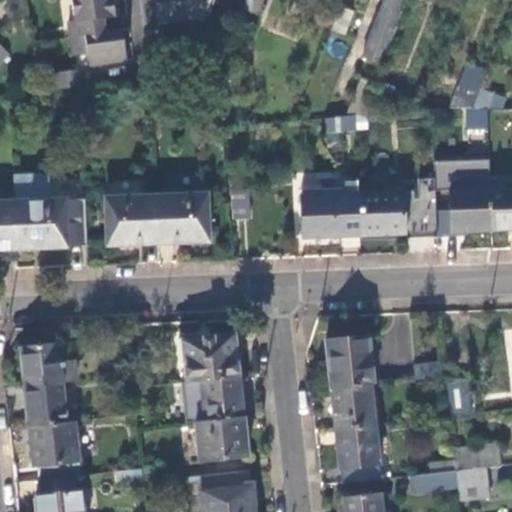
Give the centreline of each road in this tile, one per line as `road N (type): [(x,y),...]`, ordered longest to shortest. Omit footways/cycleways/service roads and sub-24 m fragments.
road 1 (residential): [(0,302),(271,291)]
road 2 (residential): [(271,291),(511,282)]
road 3 (residential): [(293,511),(271,291)]
